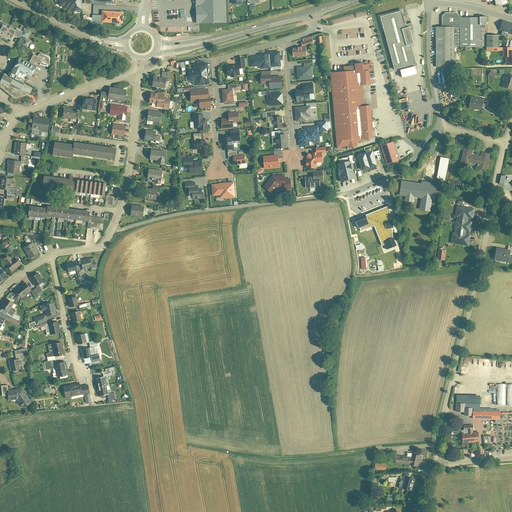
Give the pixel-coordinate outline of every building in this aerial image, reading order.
[(81,0),(60,0),(62,6),(65,6),(65,7),(68,7),(69,9),(74,8),(74,11),(83,9),(81,0)] [(194,0),(195,24),(225,23),(224,0),(194,0)] [(401,10),(379,16),(394,70),(414,64),(409,46),(414,44),(409,27),(406,28),(401,10)] [(124,13),(103,12),(102,17),(102,24),(103,24),(124,25),(124,13)] [(441,29),(435,28),(436,67),(454,68),(453,47),(459,47),(459,49),(486,49),(486,36),(485,19),(459,19),(460,17),(456,13),(445,14),(441,17),(441,29)] [(102,24),(102,17),(94,16),(93,24),(103,25),(103,24),(102,24)] [(4,22),(0,20),(0,37),(3,38),(4,37),(11,41),(14,35),(19,38),(20,36),(25,38),(22,44),(27,47),(31,40),(27,39),(30,32),(23,29),(22,31),(16,28),(15,30),(8,27),(7,28),(2,26),(4,22)] [(511,24),(502,22),(499,31),(511,35),(511,30),(511,24)] [(511,52),(511,53),(511,48),(511,44),(511,40),(505,40),(504,45),(497,45),(497,36),(486,36),(486,49),(486,52),(503,52),(503,58),(505,58),(505,66),(511,65),(511,52)] [(306,47),(293,48),(293,57),(306,56),(306,47)] [(255,56),(249,57),(250,67),(260,66),(260,70),(270,69),(270,66),(280,66),(279,52),(263,52),(258,54),(255,56)] [(29,63),(19,58),(10,76),(5,74),(0,82),(0,87),(13,98),(29,95),(32,88),(24,83),(27,77),(29,78),(35,66),(37,64),(49,67),(50,58),(45,55),(41,54),(39,54),(38,56),(34,54),(29,63)] [(192,70),(187,70),(188,82),(192,82),(192,86),(207,84),(205,63),(191,64),(192,70)] [(344,72),(331,73),(337,148),(348,145),(349,148),(358,146),(357,142),(373,137),(372,117),(371,105),(365,106),(363,85),(371,84),(369,64),(363,65),(363,63),(355,63),(356,65),(350,66),(344,67),(344,72)] [(238,65),(225,67),(227,77),(239,75),(238,65)] [(311,67),(295,69),(297,82),(312,80),(311,67)] [(270,74),(259,75),(260,84),(269,84),(269,89),(281,88),(280,78),(271,78),(270,74)] [(164,88),(165,76),(153,75),(152,87),(164,88)] [(511,77),(505,75),(501,88),(511,91),(511,77)] [(295,91),(296,102),(310,101),(309,96),(312,95),(312,86),(301,87),(301,90),(295,91)] [(108,98),(123,100),(124,89),(109,87),(108,98)] [(208,89),(190,91),(190,100),(198,100),(199,108),(210,107),(208,89)] [(233,90),(221,91),(223,104),(234,103),(233,90)] [(163,95),(150,93),(149,101),(155,102),(154,107),(166,109),(168,99),(163,99),(163,95)] [(268,105),(283,104),(282,93),(268,94),(268,105)] [(80,108),(96,110),(97,99),(81,97),(80,108)] [(470,99),(469,110),(480,112),(482,100),(470,99)] [(127,106),(110,104),(108,114),(118,115),(117,118),(125,120),(127,106)] [(77,107),(63,106),(62,118),(76,119),(77,107)] [(310,106),(294,107),(296,122),(307,121),(307,118),(311,117),(310,106)] [(161,113),(147,110),(145,120),(159,122),(161,113)] [(221,120),(221,130),(233,129),(233,123),(239,122),(239,114),(229,115),(229,119),(221,120)] [(204,115),(193,116),(194,128),(198,127),(199,131),(210,130),(209,119),(204,120),(204,115)] [(50,118),(32,116),(30,129),(48,132),(50,118)] [(281,116),(272,117),(273,129),(282,128),(281,116)] [(125,125),(112,123),(110,134),(123,135),(125,125)] [(301,131),(297,132),(298,146),(309,145),(309,142),(319,141),(318,127),(300,128),(301,131)] [(156,132),(145,131),(144,140),(155,141),(156,132)] [(195,154),(207,153),(205,134),(193,135),(195,154)] [(221,138),(222,149),(230,149),(229,141),(240,140),(239,134),(225,135),(225,138),(221,138)] [(286,134),(274,135),(275,149),(286,148),(286,134)] [(27,142),(15,141),(14,154),(25,155),(27,142)] [(72,145),(52,142),(51,154),(72,157),(72,154),(114,160),(115,149),(73,143),(72,145)] [(393,142),(380,146),(386,165),(399,161),(393,142)] [(305,160),(306,169),(317,169),(316,162),(321,162),(321,154),(324,154),(323,148),(313,149),(305,160)] [(481,153),(480,157),(472,155),(473,150),(464,148),(460,163),(470,166),(470,164),(478,165),(477,170),(486,172),(490,155),(481,153)] [(166,152),(150,150),(149,160),(155,161),(155,164),(164,165),(166,152)] [(374,151),(357,156),(362,171),(378,165),(374,151)] [(234,166),(245,165),(244,156),(233,156),(234,166)] [(264,169),(278,168),(277,157),(263,158),(264,169)] [(189,173),(202,172),(201,162),(193,163),(192,158),(182,159),(183,168),(189,167),(189,173)] [(21,161),(8,159),(7,172),(20,174),(21,161)] [(352,161),(337,164),(340,182),(355,179),(352,161)] [(146,181),(160,183),(162,172),(147,170),(146,181)] [(323,182),(322,172),(313,172),(313,177),(305,177),(306,188),(320,187),(319,183),(323,182)] [(273,175),(263,187),(271,194),(277,187),(282,187),(282,189),(290,189),(289,178),(285,179),(284,175),(273,175)] [(12,177),(0,176),(0,188),(10,190),(12,177)] [(69,179),(44,176),(43,185),(73,189),(74,181),(72,181),(73,176),(70,176),(69,179)] [(73,189),(73,191),(104,195),(106,183),(75,179),(74,181),(73,189)] [(420,183),(407,181),(405,197),(420,199),(419,210),(429,212),(433,182),(421,180),(420,183)] [(195,181),(184,183),(186,195),(190,195),(191,200),(203,198),(202,187),(196,188),(195,181)] [(233,183),(211,185),(212,196),(218,195),(218,199),(234,198),(233,183)] [(157,190),(145,188),(143,199),(156,201),(157,190)] [(393,227),(389,205),(356,218),(361,231),(374,226),(382,245),(385,244),(387,250),(396,245),(393,237),(391,227),(393,227)] [(144,208),(130,206),(129,215),(142,217),(144,208)] [(474,208),(456,206),(454,215),(457,215),(454,234),(452,233),(450,244),(469,247),(474,208)] [(88,221),(89,212),(48,207),(47,209),(29,207),(28,216),(46,218),(46,216),(88,221)] [(32,242),(22,248),(29,259),(39,254),(32,242)] [(496,249),(494,261),(508,264),(510,253),(511,253),(511,246),(509,246),(508,251),(496,249)] [(8,273),(19,265),(14,258),(10,260),(8,257),(2,261),(4,265),(3,266),(8,273)] [(90,259),(79,261),(81,269),(91,267),(90,259)] [(75,262),(65,265),(67,273),(78,270),(75,262)] [(38,274),(29,278),(34,287),(42,283),(38,274)] [(32,291),(24,282),(14,291),(21,299),(32,291)] [(75,297),(67,298),(69,308),(77,306),(75,297)] [(14,303),(7,298),(0,308),(7,312),(14,303)] [(43,305),(45,316),(56,314),(53,303),(43,305)] [(77,311),(70,313),(72,322),(80,321),(77,311)] [(57,322),(47,324),(50,335),(59,333),(57,322)] [(83,334),(75,336),(77,344),(85,343),(83,334)] [(60,343),(51,345),(53,356),(63,354),(60,343)] [(88,349),(80,351),(82,359),(90,358),(88,349)] [(17,360),(8,362),(10,372),(19,370),(17,360)] [(67,375),(64,362),(53,365),(56,377),(67,375)] [(104,377),(95,379),(99,396),(108,395),(104,377)] [(62,388),(64,398),(89,394),(88,386),(80,388),(80,384),(62,388)] [(498,385),(497,406),(506,406),(506,385),(498,385)] [(22,408),(30,402),(22,389),(7,391),(8,401),(16,400),(22,408)] [(479,396),(456,396),(456,413),(464,414),(463,417),(472,417),(472,420),(489,421),(489,423),(492,423),(492,428),(498,429),(498,424),(504,424),(505,410),(479,409),(479,396)] [(462,436),(463,444),(479,443),(478,435),(472,435),(472,431),(474,431),(473,426),(463,426),(463,432),(467,431),(467,435),(462,436)] [(397,456),(395,463),(410,465),(410,467),(419,469),(421,459),(417,458),(418,455),(409,454),(409,457),(397,456)] [(401,489),(411,492),(414,480),(404,477),(401,489)]
